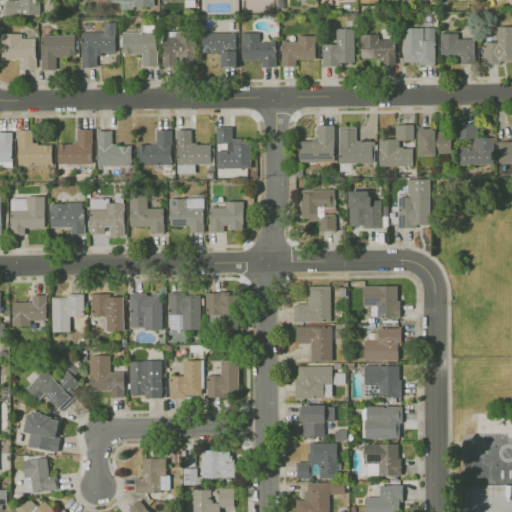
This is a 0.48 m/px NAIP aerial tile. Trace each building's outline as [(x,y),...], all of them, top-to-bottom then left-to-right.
[(40,14),(39,0),(15,0),(6,0),(6,16),(40,14)] [(116,53),(116,22),(103,22),(103,32),(81,32),(81,67),(97,67),(97,53),(116,53)] [(511,62),(511,25),(497,25),(497,41),(482,41),(482,62),(511,62)] [(435,62),(434,27),(402,27),(403,63),(435,62)] [(355,64),(354,28),(335,28),(336,43),(322,44),(323,65),(355,64)] [(197,31),(163,31),(162,66),(178,66),(178,65),(196,65),(197,31)] [(157,66),(157,32),(123,33),(123,54),(142,53),(142,67),(157,66)] [(236,32),(202,33),(202,53),(221,53),(222,67),(237,67),(236,32)] [(260,32),(241,33),(242,60),(262,60),(262,67),(277,66),(276,41),(260,41),(260,32)] [(474,38),(457,38),(457,32),(439,33),(440,54),(461,54),(461,63),(475,63),(474,38)] [(36,38),(22,38),(22,34),(1,33),(0,59),(22,59),(21,68),(36,68),(36,38)] [(41,35),(41,70),(57,69),(56,57),(76,56),(75,34),(41,35)] [(381,58),(381,65),(396,64),(395,39),(379,39),(379,34),(361,34),(361,58),(381,58)] [(316,59),(315,35),(297,35),(297,41),(282,41),(282,66),(296,66),(296,59),(316,59)] [(413,124),(396,125),(396,140),(414,139),(413,124)] [(493,163),(493,136),(477,137),(477,124),(458,125),(459,164),(493,163)] [(335,161),(334,125),(317,125),(318,139),(299,140),(299,162),(335,161)] [(374,163),(373,141),(356,141),(356,126),(339,127),(339,163),(374,163)] [(216,168),(251,168),(251,139),(232,139),(232,127),(216,127),(216,143),(227,143),(227,150),(216,150),(216,168)] [(52,143),(33,144),(33,129),(17,130),(18,165),(52,164),(52,143)] [(92,164),(92,129),(77,129),(77,143),(56,143),(56,164),(92,164)] [(191,129),(176,130),(177,173),(195,173),(195,164),(211,164),(211,143),(192,143),(191,129)] [(418,153),(450,154),(451,129),(418,129),(418,153)] [(132,165),(132,145),(112,145),(112,130),(97,130),(97,166),(132,165)] [(171,130),(156,130),(156,144),(137,144),(137,165),(172,164),(171,130)] [(0,167),(12,168),(13,132),(0,131),(0,167)] [(379,166),(413,166),(413,147),(398,147),(398,139),(379,139),(379,166)] [(511,140),(497,141),(497,162),(511,161),(511,140)] [(430,179),(408,179),(408,197),(398,197),(398,226),(430,226),(430,179)] [(336,231),(336,189),(302,190),(302,219),(319,219),(319,231),(336,231)] [(381,227),(381,199),(370,199),(370,190),(349,191),(349,228),(381,227)] [(150,226),(150,233),(164,233),(164,208),(147,208),(147,195),(129,195),(130,226),(150,226)] [(45,228),(45,197),(11,196),(10,234),(25,234),(25,228),(45,228)] [(90,233),(107,233),(107,236),(125,236),(124,203),(109,203),(109,198),(90,198),(90,233)] [(204,232),(204,198),(169,198),(170,226),(189,225),(189,233),(204,232)] [(243,201),(225,201),(225,207),(209,207),(210,232),(224,232),(224,229),(244,228),(243,201)] [(71,227),(71,235),(85,234),(84,202),(50,203),(51,227),(71,227)] [(295,322),(331,321),(330,285),(308,286),(309,304),(294,304),(295,322)] [(399,285),(362,286),(363,306),(371,305),(371,317),(399,317),(399,285)] [(91,293),(92,316),(106,316),(106,330),(124,330),(123,297),(112,297),(112,293),(91,293)] [(162,293),(129,294),(130,329),(163,328),(162,293)] [(201,329),(200,293),(168,294),(169,330),(201,329)] [(206,293),(207,329),(238,328),(237,293),(206,293)] [(46,295),(33,295),(33,302),(12,302),(13,326),(31,325),(31,320),(46,320),(46,295)] [(52,296),(52,332),(70,331),(70,316),(84,315),(84,295),(52,296)] [(311,360),(333,360),(332,325),(296,326),(297,343),(311,343),(311,360)] [(364,360),(400,360),(400,329),(371,330),(371,339),(364,340),(364,360)] [(124,371),(110,371),(110,355),(90,355),(90,393),(124,393),(124,371)] [(129,360),(130,397),(162,396),(162,360),(129,360)] [(202,360),(183,360),(184,375),(170,376),(170,396),(203,396),(202,360)] [(238,360),(220,360),(221,375),(207,375),(207,396),(239,395),(238,360)] [(26,388),(38,400),(45,394),(61,411),(77,395),(72,390),(80,383),(74,376),(80,370),(74,364),(57,380),(47,369),(26,388)] [(401,366),(365,365),(364,396),(400,397),(401,366)] [(296,398),(332,398),(332,366),(296,366),(296,398)] [(300,406),(301,437),(325,436),(324,421),(335,421),(334,404),(300,406)] [(365,439),(402,438),(401,406),(365,406),(365,439)] [(58,451),(60,437),(57,437),(60,417),(28,413),(25,432),(30,433),(28,447),(58,451)] [(337,442),(309,443),(309,462),(296,462),(296,478),(309,478),(309,464),(320,464),(320,478),(337,478),(337,442)] [(400,443),(365,444),(366,475),(401,475),(400,443)] [(202,478),(234,477),(233,449),(201,450),(202,478)] [(143,478),(135,478),(136,492),(168,491),(168,457),(142,458),(143,478)] [(57,490),(56,475),(49,475),(48,458),(23,460),(25,492),(57,490)] [(184,484),(197,484),(196,468),(183,468),(184,484)] [(329,511),(329,482),(307,482),(307,491),(303,491),(304,500),(296,500),(295,511),(329,511)] [(344,482),(330,483),(330,494),(345,493),(344,482)] [(365,497),(365,511),(399,511),(399,500),(403,500),(403,484),(380,485),(380,497),(365,497)] [(192,489),(192,511),(219,511),(220,507),(234,507),(234,487),(218,488),(219,502),(212,502),(212,489),(192,489)] [(67,511),(63,508),(59,511),(57,511),(45,500),(38,507),(30,499),(17,511),(67,511)] [(128,509),(130,511),(149,511),(140,500),(128,509)]
